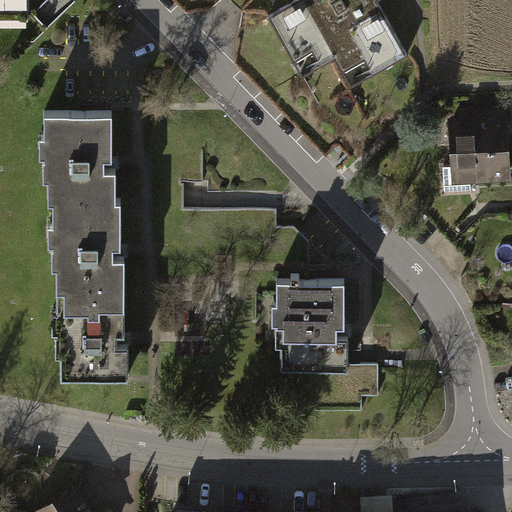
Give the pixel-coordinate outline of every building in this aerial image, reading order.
[(294,0),(269,14),(295,61),(312,51),(320,66),(335,57),(340,66),(351,60),(363,80),(408,54),(377,0),(294,0)] [(112,109),(44,110),(44,133),(51,133),(52,156),(55,156),(55,177),(48,177),(48,199),(116,199),(116,167),(107,167),(107,162),(107,156),(112,156),(112,109)] [(483,120),(451,122),(453,163),(443,164),(445,190),(471,189),(470,176),(508,174),(505,109),(482,110),(483,120)] [(122,199),(53,199),(53,221),(60,221),(60,244),(63,244),(64,265),(57,265),(57,287),(125,286),(125,255),(116,255),(116,249),(116,244),(122,244),(122,199)] [(345,278),(277,278),(277,301),(284,301),(284,325),(287,325),(288,345),(281,345),(281,368),(348,367),(348,334),(338,334),(338,324),(345,324),(345,278)] [(125,286),(57,287),(57,309),(64,308),(64,332),(67,332),(67,353),(61,353),(61,376),(128,375),(128,343),(119,343),(119,332),(125,332),(125,286)] [(90,511),(76,490),(36,511),(90,511)]
